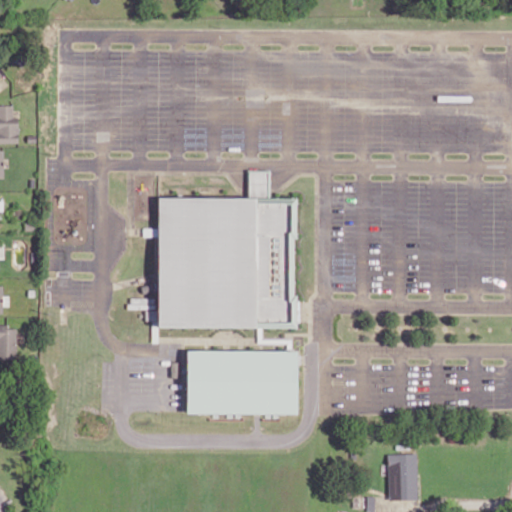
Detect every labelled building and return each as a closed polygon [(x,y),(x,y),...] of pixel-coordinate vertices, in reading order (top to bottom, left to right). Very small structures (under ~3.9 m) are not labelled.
[(13,104),(0,104),(0,142),(19,142),(18,115),(13,115),(13,104)] [(158,327),(263,327),(263,318),(268,318),(268,304),(276,304),(276,298),(268,298),(268,252),(289,252),(289,327),(295,327),(295,197),(270,197),(270,171),(249,171),(249,197),(158,197),(158,327)] [(0,358),(15,359),(16,328),(7,327),(7,324),(0,324),(0,358)] [(296,413),(296,351),(187,350),(186,412),(296,413)] [(416,453),(387,453),(388,499),(417,499),(416,453)]
